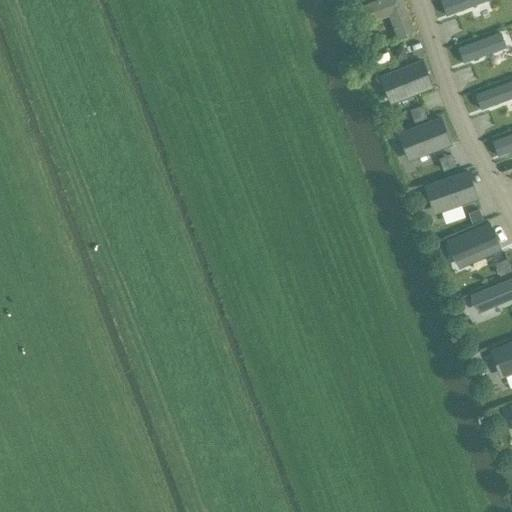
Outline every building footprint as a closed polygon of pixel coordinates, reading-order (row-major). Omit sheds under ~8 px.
[(398,37),(413,31),(401,0),(381,0),(362,7),(367,22),(390,14),(398,37)] [(487,0),(443,0),(441,1),(447,16),(488,1),(487,0)] [(500,33),(458,48),(464,63),(505,48),(500,33)] [(397,48),(393,56),(396,62),(407,57),(403,46),(397,48)] [(423,60),(384,75),(394,101),(433,86),(423,60)] [(511,81),(475,94),(481,109),(511,98),(511,81)] [(421,104),(409,109),(413,121),(426,116),(421,104)] [(440,118),(403,132),(413,159),(450,144),(440,118)] [(511,134),(493,141),(498,156),(511,151),(511,134)] [(451,153),(438,158),(443,170),(455,166),(451,153)] [(467,171),(429,185),(439,211),(477,198),(467,171)] [(479,208),(468,212),(471,222),(482,219),(479,208)] [(489,221),(453,237),(465,265),(501,249),(489,221)] [(506,258),(494,263),(499,275),(511,270),(506,258)] [(511,278),(472,295),(478,308),(483,310),(511,297),(511,278)] [(511,342),(495,349),(505,375),(511,372),(511,342)]
